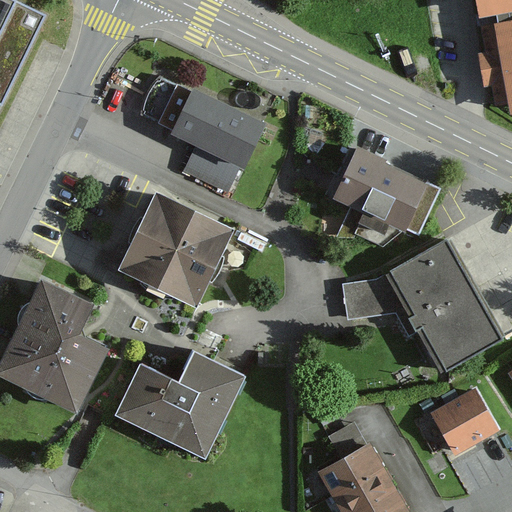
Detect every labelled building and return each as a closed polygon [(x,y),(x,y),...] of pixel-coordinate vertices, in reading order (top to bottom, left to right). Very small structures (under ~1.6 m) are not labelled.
[(48,19),(6,0),(0,0),(0,102),(7,106),(48,19)] [(511,0),(487,0),(491,20),(511,16),(511,0)] [(511,28),(494,31),(508,114),(511,113),(511,28)] [(267,127),(159,78),(142,115),(250,164),(267,127)] [(440,187),(367,151),(343,198),(416,234),(440,187)] [(234,232),(158,196),(122,271),(199,307),(234,232)] [(457,238),(396,268),(446,369),(507,339),(457,238)] [(101,312),(47,284),(4,369),(87,411),(116,355),(86,340),(101,312)] [(192,387),(150,367),(127,416),(214,457),(252,379),(207,357),(192,387)] [(480,390),(435,416),(457,456),(503,430),(480,390)] [(367,443),(324,467),(337,490),(380,466),(367,443)] [(380,466),(337,490),(349,511),(350,511),(393,489),(380,466)] [(393,489),(350,511),(404,511),(405,511),(393,489)]
